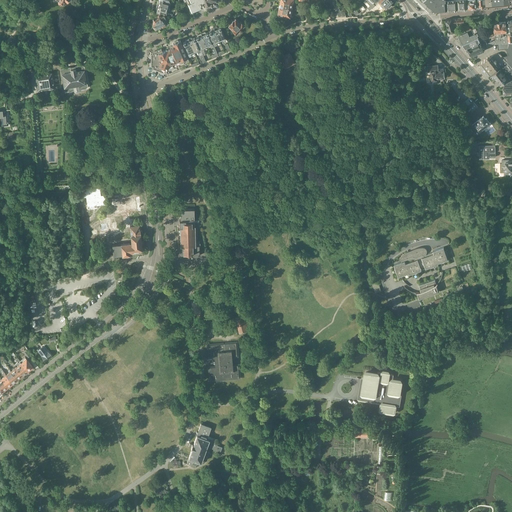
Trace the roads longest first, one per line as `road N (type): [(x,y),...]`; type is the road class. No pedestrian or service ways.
road 1 (tertiary): [(0,416),(124,317),(149,283),(157,223),(142,91)]
road 2 (residential): [(272,36),(421,18)]
road 3 (residential): [(142,91),(272,36)]
road 4 (secondary): [(421,18),(511,120)]
road 5 (residential): [(262,15),(234,5),(139,38)]
